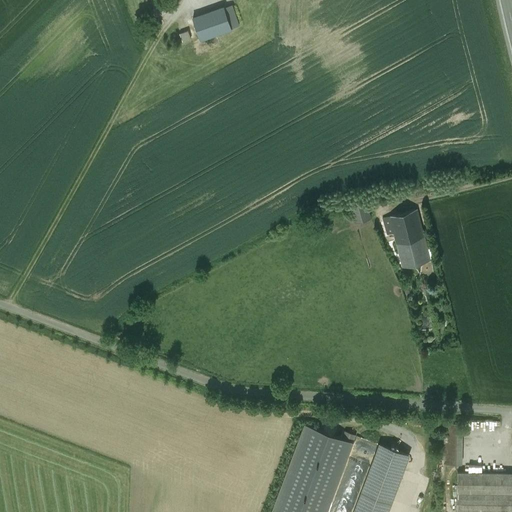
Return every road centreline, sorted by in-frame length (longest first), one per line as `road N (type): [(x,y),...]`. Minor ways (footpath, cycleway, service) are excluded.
road 1 (unclassified): [(511,411),(241,391),(0,304)]
road 2 (unknown): [(11,309),(155,53)]
